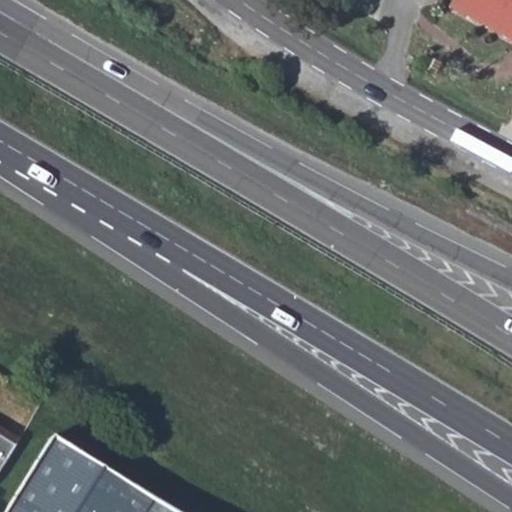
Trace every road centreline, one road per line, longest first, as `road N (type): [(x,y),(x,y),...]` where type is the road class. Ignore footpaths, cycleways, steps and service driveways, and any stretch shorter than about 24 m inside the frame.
road 1 (trunk): [(511,336),(0,32)]
road 2 (trunk): [(511,280),(340,198),(0,3)]
road 3 (trunk): [(185,249),(180,280),(511,500)]
road 4 (trunk): [(185,249),(511,444)]
road 5 (tertiary): [(237,0),(511,163)]
road 6 (trunk): [(0,140),(185,249)]
